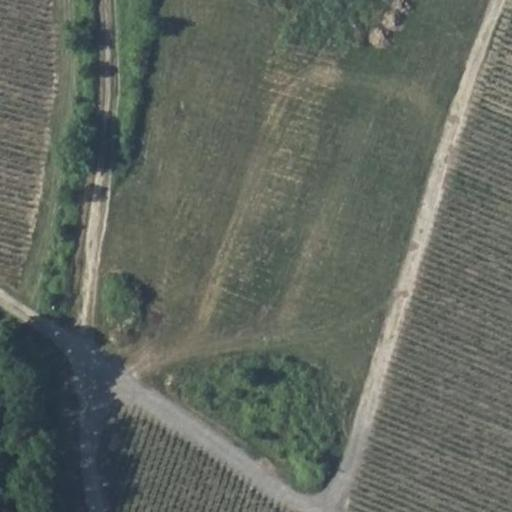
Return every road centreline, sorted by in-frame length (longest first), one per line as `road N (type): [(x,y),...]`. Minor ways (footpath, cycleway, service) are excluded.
road 1 (track): [(335,511),(501,0)]
road 2 (track): [(107,0),(94,217),(75,350)]
road 3 (track): [(116,378),(338,328),(406,296)]
road 4 (track): [(312,511),(75,350)]
road 5 (track): [(98,511),(75,350)]
